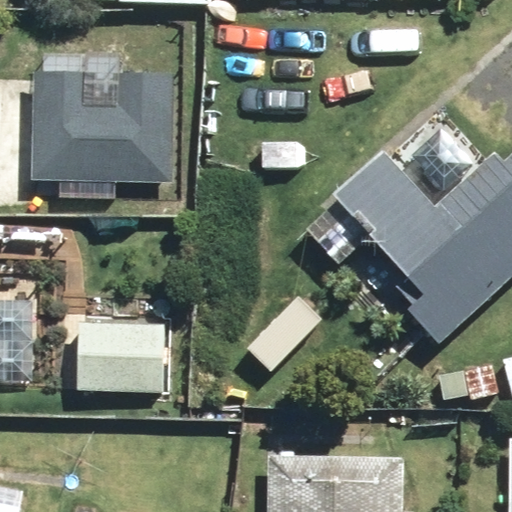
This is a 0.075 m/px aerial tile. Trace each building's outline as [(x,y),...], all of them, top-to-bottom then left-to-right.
[(213,0),(117,0),(117,6),(213,9),(213,0)] [(175,79),(116,77),(115,106),(95,105),(96,76),(35,73),(31,179),(170,185),(175,79)] [(511,287),(511,152),(498,166),(448,114),(396,165),(383,152),(315,220),(308,226),(348,267),(372,244),(423,296),(406,313),(445,353),(511,287)] [(173,327),(83,322),(79,395),(169,400),(173,327)] [(406,511),(408,464),(273,459),(271,511),(406,511)] [(0,511),(18,511),(20,506),(0,501),(0,511)]
